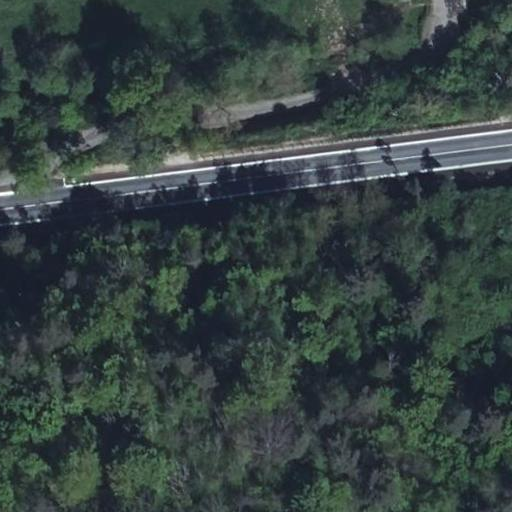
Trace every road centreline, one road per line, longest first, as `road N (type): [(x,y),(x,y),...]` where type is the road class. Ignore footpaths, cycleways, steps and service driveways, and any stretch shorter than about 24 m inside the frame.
road 1 (residential): [(0,204),(52,140),(149,115),(285,105),(363,89),(435,49),(456,9),(450,0)]
road 2 (secondary): [(511,148),(0,209)]
